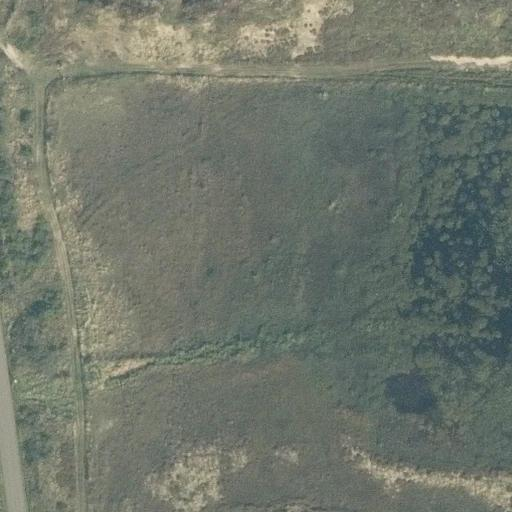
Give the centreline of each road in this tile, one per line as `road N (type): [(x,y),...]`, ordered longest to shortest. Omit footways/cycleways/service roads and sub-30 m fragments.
road 1 (track): [(0,44),(38,73),(511,81)]
road 2 (track): [(38,73),(46,196),(73,313),(82,511)]
road 3 (tertiary): [(15,511),(0,391)]
